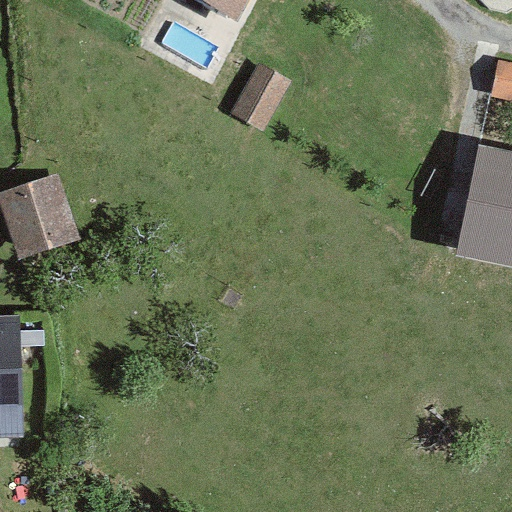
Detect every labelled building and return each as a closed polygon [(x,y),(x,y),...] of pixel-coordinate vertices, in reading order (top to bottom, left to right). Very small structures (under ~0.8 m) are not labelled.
[(244,0),(195,0),(234,20),(244,0)] [(511,58),(498,57),(494,89),(511,91),(511,58)] [(511,162),(480,156),(461,250),(511,259),(511,162)] [(58,178),(3,194),(20,253),(75,236),(58,178)] [(22,318),(0,319),(0,438),(25,436),(22,318)]
